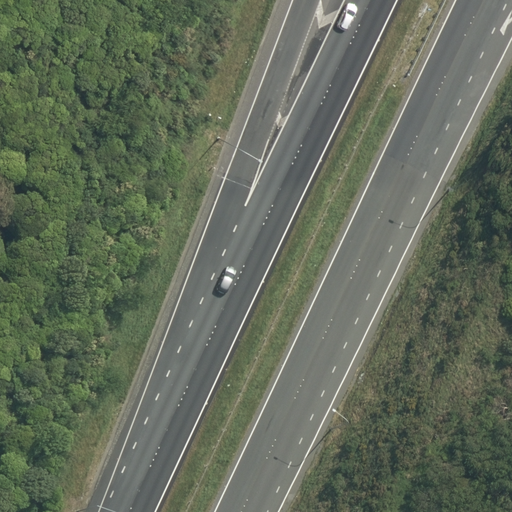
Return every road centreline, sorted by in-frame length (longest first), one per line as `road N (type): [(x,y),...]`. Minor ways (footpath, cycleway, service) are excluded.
road 1 (motorway): [(495,0),(240,511)]
road 2 (motorway): [(129,511),(367,0)]
road 3 (motorway): [(111,511),(304,0)]
